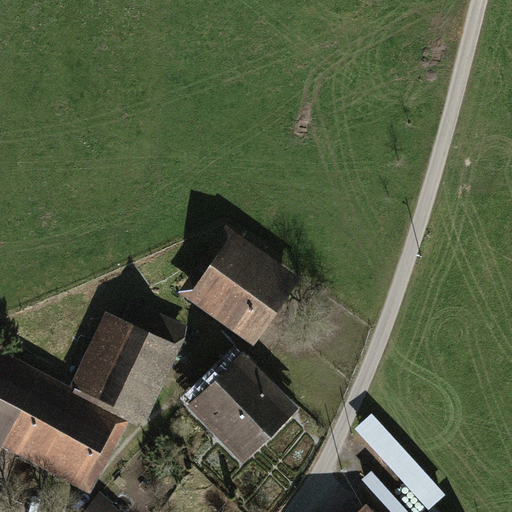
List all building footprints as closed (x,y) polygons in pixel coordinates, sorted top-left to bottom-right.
[(230,247),(200,287),(258,328),(288,288),(230,247)] [(123,325),(109,318),(78,383),(141,412),(179,330),(130,307),(123,325)] [(241,359),(194,404),(244,456),(291,410),(241,359)] [(0,361),(0,443),(5,434),(83,477),(112,423),(0,361)] [(384,456),(363,476),(396,511),(425,511),(449,489),(372,408),(354,424),(384,456)] [(101,495),(86,511),(108,511),(104,508),(108,501),(101,495)]
